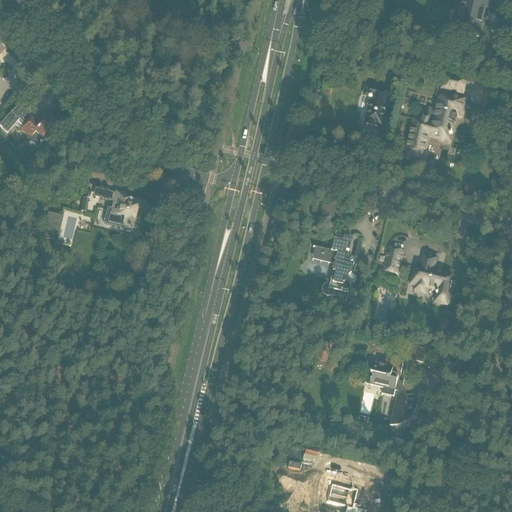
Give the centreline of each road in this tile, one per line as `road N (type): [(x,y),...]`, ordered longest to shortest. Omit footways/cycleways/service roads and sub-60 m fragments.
road 1 (residential): [(235,169),(211,180),(174,167),(0,7)]
road 2 (residential): [(452,479),(496,378),(511,244)]
road 3 (secondary): [(251,216),(297,0)]
road 4 (secondary): [(190,411),(207,387),(251,216)]
road 5 (secondary): [(275,0),(235,169)]
road 6 (secondary): [(221,247),(190,411)]
road 7 (residential): [(511,227),(368,194)]
